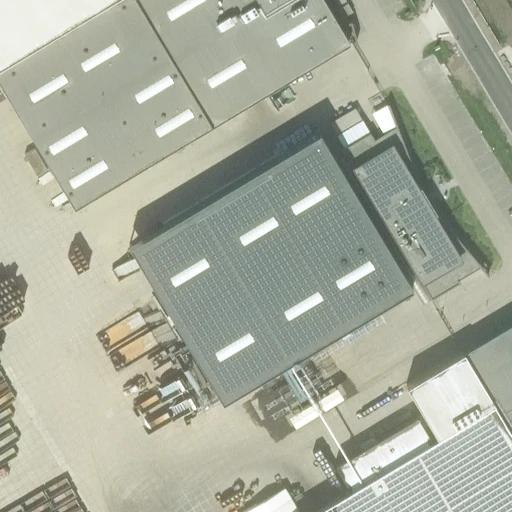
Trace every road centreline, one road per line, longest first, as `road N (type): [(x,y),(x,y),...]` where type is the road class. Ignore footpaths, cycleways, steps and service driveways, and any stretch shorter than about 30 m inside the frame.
road 1 (unknown): [(450,7),(163,194),(25,259)]
road 2 (unknown): [(129,511),(511,294)]
road 3 (unknown): [(25,259),(114,511)]
road 4 (unclassified): [(445,0),(511,111)]
